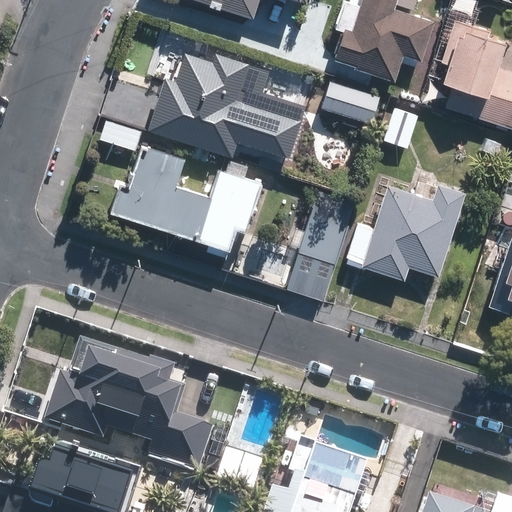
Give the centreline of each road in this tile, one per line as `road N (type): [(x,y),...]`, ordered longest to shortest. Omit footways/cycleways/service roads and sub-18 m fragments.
road 1 (residential): [(0,245),(511,409)]
road 2 (residential): [(71,0),(0,207)]
